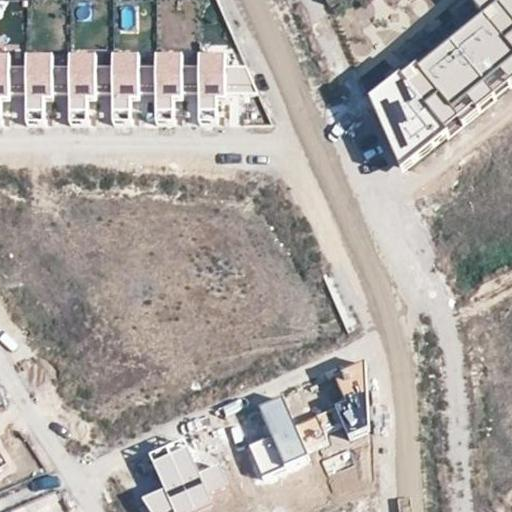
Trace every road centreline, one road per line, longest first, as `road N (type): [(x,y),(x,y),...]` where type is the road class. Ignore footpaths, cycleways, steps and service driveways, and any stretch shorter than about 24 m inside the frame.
road 1 (residential): [(391,336),(169,435),(81,484)]
road 2 (residential): [(0,139),(322,158)]
road 3 (residential): [(322,158),(391,336)]
road 4 (residential): [(391,336),(411,511)]
road 5 (residential): [(250,0),(322,158)]
road 6 (residential): [(81,484),(0,363)]
